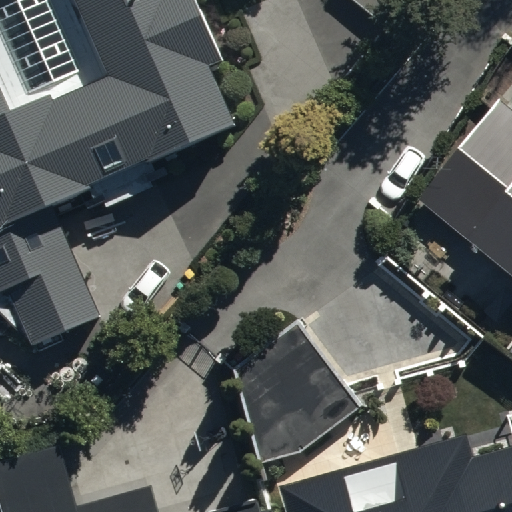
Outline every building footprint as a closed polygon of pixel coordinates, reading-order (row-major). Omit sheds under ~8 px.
[(0,0),(0,288),(8,285),(35,344),(105,312),(57,207),(241,124),(184,0),(0,0)] [(511,109),(499,99),(417,196),(511,274),(511,109)] [(409,217),(382,247),(436,295),(463,265),(409,217)] [(362,404),(297,317),(237,362),(265,460),(302,449),(362,404)] [(466,432),(423,444),(280,485),(287,511),(511,511),(511,445),(473,457),(466,432)] [(0,511),(262,511),(258,496),(202,511),(153,511),(146,484),(73,504),(54,440),(0,455),(0,511)]
